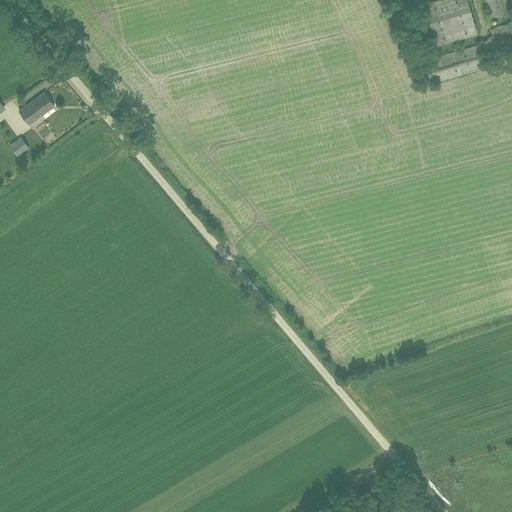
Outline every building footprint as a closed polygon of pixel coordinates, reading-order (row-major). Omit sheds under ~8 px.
[(436,45),(477,33),(467,0),(438,0),(424,4),(436,45)] [(484,0),(491,18),(510,12),(505,0),(484,0)] [(489,30),(492,35),(480,41),(488,58),(510,48),(511,50),(511,49),(511,21),(511,20),(499,26),(489,30)] [(423,86),(486,67),(480,45),(416,63),(423,86)] [(29,124),(54,106),(45,93),(19,111),(29,124)] [(14,119),(0,128),(0,174),(12,167),(0,149),(24,134),(14,119)] [(17,156),(29,148),(21,137),(9,146),(17,156)]
